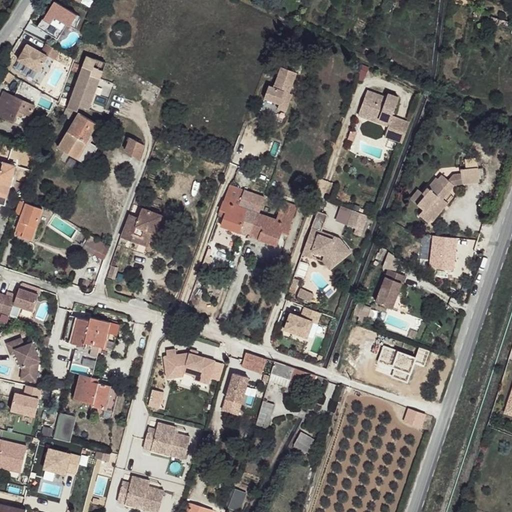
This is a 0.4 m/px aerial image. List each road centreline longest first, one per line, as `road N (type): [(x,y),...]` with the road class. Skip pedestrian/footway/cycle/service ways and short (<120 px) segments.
road 1 (track): [(0,267),(443,413)]
road 2 (tertiary): [(511,208),(411,511)]
